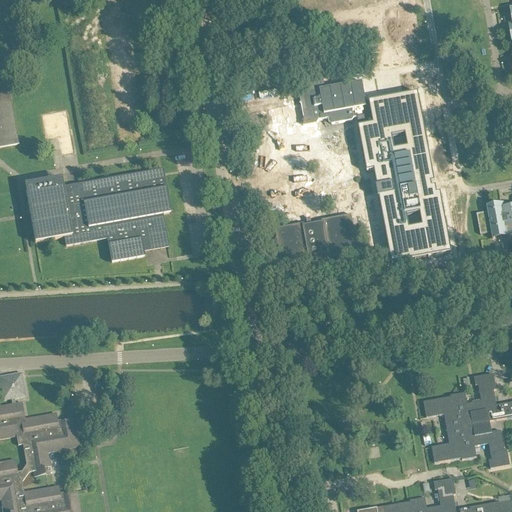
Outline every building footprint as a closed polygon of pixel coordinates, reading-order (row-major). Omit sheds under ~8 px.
[(16,23),(4,21),(3,34),(15,35),(16,23)] [(13,54),(14,42),(2,41),(1,53),(13,54)] [(114,57),(93,60),(101,118),(123,114),(114,57)] [(308,108),(302,109),(305,126),(317,123),(319,121),(322,120),(328,119),(329,123),(332,125),(350,122),(352,121),(354,119),(357,118),(369,116),(366,103),(363,82),(312,91),(305,93),(308,108)] [(8,88),(0,89),(0,147),(18,145),(8,88)] [(292,88),(245,96),(247,108),(295,100),(292,88)] [(369,116),(357,118),(367,173),(375,171),(392,265),(452,254),(441,194),(438,194),(436,187),(433,188),(432,183),(435,183),(428,146),(419,93),(366,103),(369,116)] [(62,156),(74,153),(66,111),(42,115),(46,140),(58,138),(62,156)] [(144,258),(142,248),(147,247),(146,245),(156,243),(156,246),(167,244),(162,215),(170,214),(163,178),(158,179),(157,172),(67,188),(67,187),(62,188),(61,180),(25,186),(27,194),(26,195),(35,244),(65,238),(66,247),(108,240),(112,263),(144,258)] [(318,186),(281,190),(284,214),(293,213),(293,217),(321,214),(318,186)] [(502,204),(486,206),(487,213),(477,214),(480,235),(491,233),(492,240),(494,240),(494,237),(506,235),(507,240),(511,238),(511,206),(507,207),(506,203),(506,208),(503,209),(502,204)] [(305,224),(279,228),(279,229),(283,254),(280,255),(281,264),(282,264),(293,262),(294,266),(312,262),(311,259),(328,256),(329,259),(355,254),(351,231),(354,230),(352,219),(351,219),(340,221),(340,219),(340,217),(337,218),(322,221),(322,224),(312,226),(308,227),(305,227),(305,224)] [(511,314),(497,315),(498,326),(511,325),(511,314)] [(511,511),(511,403),(509,404),(500,406),(497,406),(495,397),(494,391),(497,391),(494,375),(474,378),(476,387),(478,386),(481,402),(467,405),(465,394),(462,395),(451,397),(451,398),(424,403),(426,413),(426,418),(427,419),(445,416),(450,445),(432,448),(432,449),(435,464),(462,459),(462,461),(477,458),(477,457),(475,447),(489,445),(492,461),(489,462),(490,467),(491,470),(510,466),(507,450),(505,451),(501,432),(501,431),(492,433),(490,422),(511,418),(511,497),(511,498),(511,499),(511,502),(503,505),(501,505),(500,503),(498,504),(468,509),(459,510),(457,511),(455,502),(454,496),(456,496),(454,483),(454,481),(454,480),(435,483),(434,483),(436,492),(438,491),(439,494),(435,495),(436,499),(440,498),(441,507),(427,510),(425,499),(422,499),(410,501),(411,503),(378,509),(359,511),(511,511)] [(0,501),(1,501),(2,507),(1,508),(1,511),(80,511),(77,493),(64,495),(64,496),(61,497),(60,497),(59,487),(24,494),(24,493),(22,483),(29,473),(33,472),(34,478),(45,476),(44,469),(51,468),(50,460),(48,460),(47,453),(79,448),(77,434),(75,422),(74,420),(58,423),(56,415),(25,420),(22,404),(15,405),(14,398),(17,397),(23,396),(22,389),(23,389),(22,383),(21,383),(20,376),(13,378),(13,377),(7,378),(7,379),(5,379),(5,381),(3,384),(1,384),(2,386),(1,387),(2,393),(3,393),(4,399),(11,398),(12,405),(0,407),(0,440),(16,437),(18,447),(23,446),(26,466),(21,472),(17,473),(15,461),(0,463),(0,501)]
